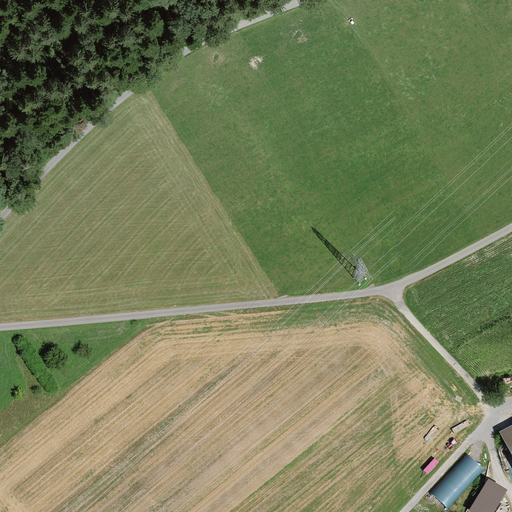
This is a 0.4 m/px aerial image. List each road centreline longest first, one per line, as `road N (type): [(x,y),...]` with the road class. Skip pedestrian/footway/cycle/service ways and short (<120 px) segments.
road 1 (unclassified): [(0,328),(387,290),(511,228)]
road 2 (track): [(306,0),(155,71),(96,118),(0,218)]
road 3 (track): [(511,405),(478,394),(387,290)]
road 4 (track): [(500,407),(405,511)]
